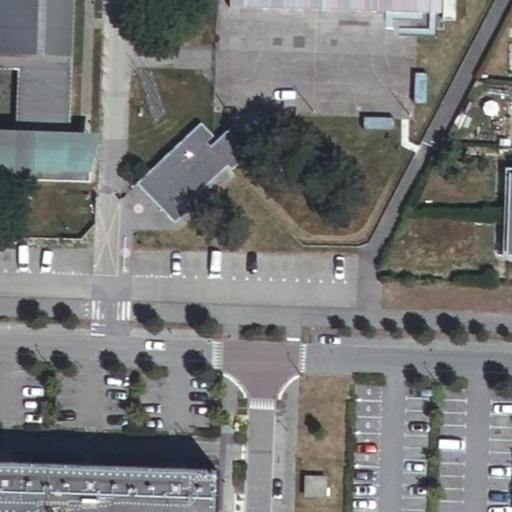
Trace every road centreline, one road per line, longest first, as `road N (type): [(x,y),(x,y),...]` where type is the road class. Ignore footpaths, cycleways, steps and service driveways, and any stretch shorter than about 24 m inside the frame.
road 1 (residential): [(0,347),(264,357)]
road 2 (residential): [(264,357),(511,367)]
road 3 (residential): [(264,357),(259,511)]
